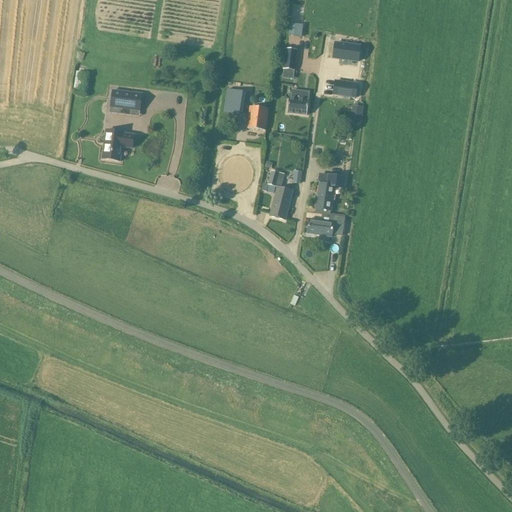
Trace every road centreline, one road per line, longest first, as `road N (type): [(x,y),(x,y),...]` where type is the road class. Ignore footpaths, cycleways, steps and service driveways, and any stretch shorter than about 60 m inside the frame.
road 1 (unclassified): [(434,511),(364,416),(145,337),(0,265)]
road 2 (unclassified): [(511,497),(293,260)]
road 3 (unclassified): [(293,260),(254,223),(32,154)]
road 4 (residential): [(322,54),(293,260)]
